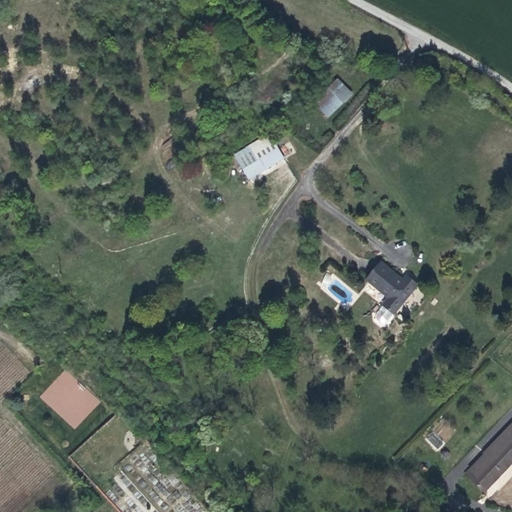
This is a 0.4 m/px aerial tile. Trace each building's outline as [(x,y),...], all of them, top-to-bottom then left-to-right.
[(314,104),(327,118),(352,94),(339,80),(314,104)] [(352,94),(327,118),(331,122),(356,98),(352,94)] [(297,121),(288,119),(286,126),(295,129),(297,121)] [(278,152),(243,172),(249,182),(283,161),(278,152)] [(383,327),(388,322),(393,318),(394,319),(418,290),(407,280),(403,285),(382,266),(367,283),(388,302),(382,309),(378,314),(376,317),(375,320),(375,322),(380,327),(383,327)] [(511,424),(496,441),(484,453),(485,455),(467,474),(485,491),(511,462),(511,424)] [(433,431),(425,438),(437,451),(444,443),(433,431)]
